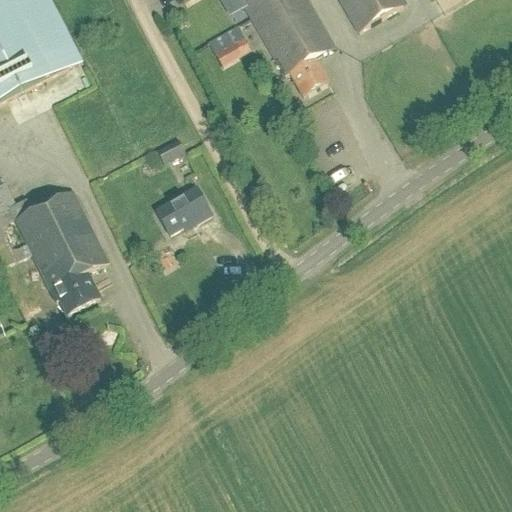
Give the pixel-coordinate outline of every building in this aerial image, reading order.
[(0,0),(0,108),(81,67),(45,0),(0,0)] [(238,0),(288,84),(292,81),(304,102),(329,87),(316,65),(335,53),(304,0),(238,0)] [(335,0),(359,39),(408,10),(402,0),(335,0)] [(207,41),(234,27),(222,3),(195,17),(207,41)] [(17,114),(25,131),(61,115),(54,98),(17,114)] [(157,156),(164,170),(186,159),(179,145),(157,156)] [(32,217),(27,207),(16,212),(6,190),(0,192),(0,273),(32,259),(56,307),(61,305),(68,320),(100,305),(88,280),(109,269),(75,198),(32,217)] [(196,227),(197,229),(213,220),(198,194),(158,217),(172,240),(196,227)]
